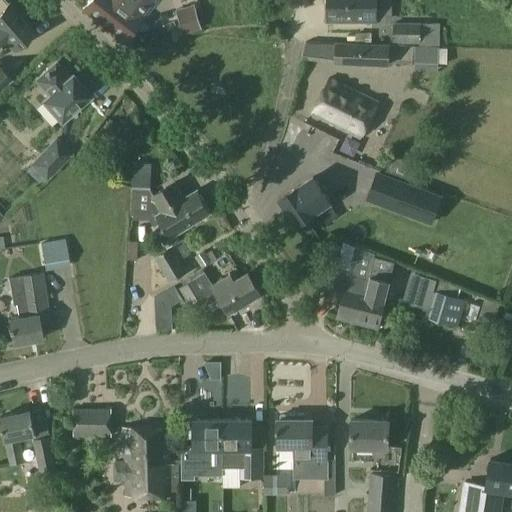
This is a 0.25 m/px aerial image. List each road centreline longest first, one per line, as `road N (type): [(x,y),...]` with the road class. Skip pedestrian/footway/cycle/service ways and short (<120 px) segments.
road 1 (residential): [(300,344),(296,312),(223,186),(58,0)]
road 2 (residential): [(0,376),(156,345),(300,344)]
road 3 (residential): [(300,344),(511,396)]
